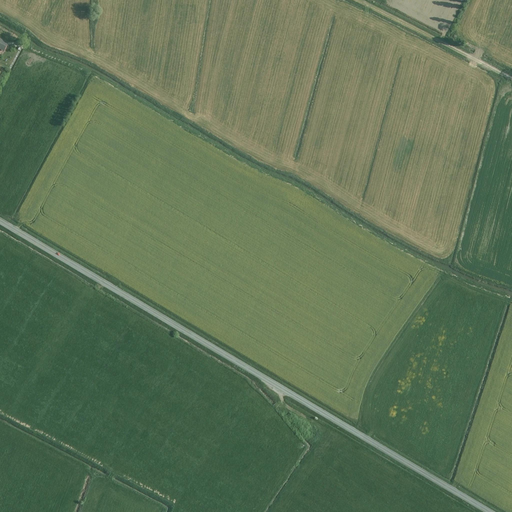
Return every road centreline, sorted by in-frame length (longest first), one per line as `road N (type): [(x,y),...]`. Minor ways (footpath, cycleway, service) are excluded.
road 1 (secondary): [(0,220),(490,511)]
road 2 (track): [(511,80),(354,0)]
